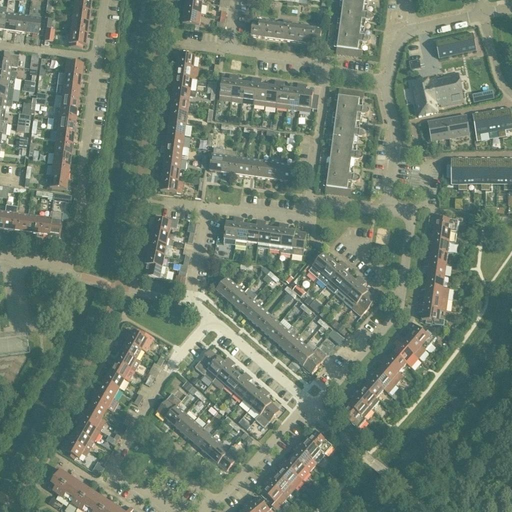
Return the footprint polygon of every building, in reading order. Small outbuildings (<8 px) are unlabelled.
[(91,2),(74,0),(73,11),(89,14),(91,2)] [(202,5),(186,2),(184,14),(201,17),(202,5)] [(368,7),(343,4),(340,26),(365,30),(368,7)] [(73,11),(71,23),(88,25),(89,14),(73,11)] [(201,17),(184,14),(183,26),(195,27),(199,28),(201,17)] [(6,16),(3,32),(15,34),(17,17),(6,16)] [(17,17),(15,34),(26,35),(28,19),(17,17)] [(28,19),(26,35),(38,37),(40,20),(28,19)] [(263,40),(265,23),(253,21),(251,38),(263,40)] [(276,24),(274,41),(285,43),(288,23),(283,22),(283,25),(276,24)] [(71,23),(70,34),(86,36),(88,25),(71,23)] [(265,23),(263,40),(274,41),(276,24),(265,23)] [(292,24),(288,23),(285,43),(297,44),(299,28),(292,27),(292,24)] [(365,30),(340,26),(337,49),(362,52),(365,30)] [(310,29),(299,28),(297,44),(308,46),(310,29)] [(310,29),(308,46),(320,47),(322,31),(310,29)] [(50,32),(46,31),(44,43),(52,44),(54,32),(50,31),(50,32)] [(70,34),(68,46),(68,49),(82,51),(82,48),(85,48),(86,36),(70,34)] [(473,35),(435,43),(439,61),(477,53),(473,35)] [(362,52),(337,49),(336,56),(361,59),(362,52)] [(0,66),(11,68),(10,69),(17,70),(18,58),(0,55),(0,66)] [(177,68),(194,70),(195,58),(179,56),(177,68)] [(418,61),(408,63),(410,72),(420,70),(418,61)] [(64,75),(81,77),(82,66),(66,64),(64,75)] [(0,66),(0,78),(15,80),(15,75),(10,74),(10,69),(11,68),(0,66)] [(194,70),(177,68),(175,79),(197,82),(198,82),(199,71),(194,70)] [(81,77),(64,75),(58,74),(57,86),(63,86),(79,89),(81,77)] [(459,74),(414,83),(413,84),(419,118),(438,114),(437,109),(464,104),(459,74)] [(222,82),(220,98),(219,102),(231,104),(235,77),(230,76),(229,82),(222,82)] [(239,78),(235,77),(231,104),(242,105),(245,85),(238,84),(239,78)] [(15,80),(0,78),(0,89),(13,92),(15,80)] [(175,79),(174,91),(196,94),(197,82),(175,79)] [(252,86),(245,85),(242,105),(254,107),(257,80),(252,80),(252,86)] [(257,80),(254,107),(265,108),(268,88),(261,87),(262,81),(257,80)] [(274,89),(268,88),(265,108),(276,110),(279,83),(275,83),(274,89)] [(284,84),(279,83),(276,110),(287,111),(290,91),(284,90),(284,84)] [(211,96),(216,96),(217,85),(208,84),(207,87),(209,87),(208,95),(211,96)] [(57,86),(55,97),(61,98),(78,100),(79,89),(63,86),(57,86)] [(290,91),(287,111),(299,113),(303,86),(298,86),(297,92),(290,91)] [(303,86),(299,113),(311,114),(311,111),(317,111),(319,100),(312,100),(313,94),(306,93),(307,87),(303,86)] [(0,89),(0,101),(12,103),(13,92),(0,89)] [(196,94),(174,91),(172,102),(189,104),(190,99),(196,100),(197,94),(196,94)] [(363,102),(364,95),(339,91),(338,98),(363,102)] [(61,98),(60,109),(76,111),(78,100),(61,98)] [(336,114),(335,121),(360,124),(363,102),(338,98),(337,109),(336,114)] [(12,103),(0,101),(0,113),(4,114),(5,108),(11,109),(12,103)] [(189,104),(172,102),(171,113),(188,115),(189,104)] [(22,113),(21,116),(24,116),(30,117),(31,115),(34,116),(34,112),(35,106),(31,105),(30,114),(22,113)] [(76,111),(60,109),(54,108),(53,120),(54,120),(75,123),(76,111)] [(511,110),(498,112),(502,139),(507,138),(506,133),(511,131),(511,114),(511,110)] [(498,112),(485,114),(490,141),(502,139),(498,112)] [(171,113),(169,125),(186,127),(188,115),(171,113)] [(485,114),(472,116),(477,143),(490,141),(485,114)] [(466,117),(428,124),(432,144),(469,137),(466,117)] [(75,123),(54,120),(53,132),(57,132),(73,134),(75,123)] [(360,124),(335,121),(332,143),(357,147),(360,124)] [(169,125),(168,136),(185,138),(186,127),(169,125)] [(57,132),(55,143),(72,145),(73,134),(57,132)] [(185,138),(168,136),(166,147),(183,149),(185,138)] [(72,145),(55,143),(54,155),(70,157),(72,145)] [(357,147),(332,143),(329,166),(354,169),(357,147)] [(166,147),(165,158),(182,161),(183,149),(166,147)] [(212,156),(210,173),(221,175),(224,158),(225,152),(214,150),(213,157),(212,156)] [(70,157),(54,155),(52,167),(69,169),(70,157)] [(182,161),(165,158),(163,169),(180,172),(182,161)] [(235,160),(224,158),(221,175),(233,176),(235,160)] [(246,161),(235,160),(233,176),(244,178),(246,161)] [(446,167),(446,180),(451,180),(451,186),(458,186),(458,192),(463,192),(463,160),(451,160),(451,167),(446,167)] [(463,160),(463,192),(467,192),(467,187),(474,187),(474,161),(463,160)] [(246,161),(244,178),(255,179),(258,162),(246,161)] [(474,161),(474,187),(481,187),(481,192),(486,192),(486,161),(474,161)] [(497,161),(486,161),(486,192),(490,192),(490,187),(497,187),(497,161)] [(509,161),(497,161),(497,187),(504,187),(504,192),(508,192),(509,161)] [(258,162),(255,179),(267,181),(269,164),(258,162)] [(269,164),(267,181),(278,182),(280,165),(269,164)] [(280,165),(278,182),(290,184),(292,167),(280,165)] [(354,169),(329,166),(326,188),(351,191),(354,169)] [(69,169),(52,167),(50,178),(67,181),(69,169)] [(163,169),(162,181),(179,183),(180,172),(163,169)] [(67,181),(50,178),(49,190),(66,192),(67,181)] [(179,183),(162,181),(160,193),(182,196),(183,184),(178,184),(179,183)] [(351,191),(326,188),(325,195),(350,199),(351,191)] [(70,205),(71,198),(54,195),(53,203),(70,205)] [(4,214),(2,231),(14,232),(16,216),(17,210),(5,208),(4,214)] [(50,220),(48,237),(59,238),(62,215),(50,214),(49,220),(50,220)] [(16,216),(14,232),(25,234),(27,217),(16,216)] [(27,217),(25,234),(36,235),(38,219),(27,217)] [(456,218),(455,221),(436,219),(434,230),(451,232),(451,233),(456,234),(457,234),(458,223),(463,224),(463,219),(456,218)] [(38,219),(36,235),(48,237),(50,220),(49,220),(38,219)] [(226,224),(224,241),(224,245),(235,246),(239,220),(234,219),(233,225),(226,224)] [(155,221),(153,232),(169,235),(170,229),(177,231),(179,222),(169,220),(168,223),(155,221)] [(243,220),(239,220),(235,246),(247,248),(247,244),(249,227),(243,226),(243,220)] [(256,228),(249,227),(247,244),(258,245),(259,245),(261,223),(257,222),(256,228)] [(259,245),(258,245),(257,250),(269,251),(272,230),(265,229),(266,223),(261,223),(259,245)] [(278,231),(272,230),(269,251),(280,253),(284,226),(279,225),(278,231)] [(280,253),(280,255),(291,256),(292,250),(295,233),(288,232),(289,226),(284,226),(280,253)] [(427,236),(427,241),(455,245),(456,234),(451,233),(451,232),(434,230),(433,237),(427,236)] [(153,232),(150,243),(167,247),(173,248),(174,242),(168,241),(169,235),(153,232)] [(292,250),(291,256),(303,258),(306,235),(295,233),(292,250)] [(427,241),(426,246),(432,247),(431,253),(448,255),(453,256),(455,245),(427,241)] [(150,243),(148,255),(165,258),(167,247),(150,243)] [(448,255),(431,253),(430,260),(424,259),(423,264),(446,267),(448,255)] [(148,255),(146,266),(162,269),(165,258),(148,255)] [(324,255),(313,268),(310,272),(310,275),(318,281),(333,263),(324,255)] [(338,268),(333,263),(318,281),(326,288),(345,266),(342,263),(338,268)] [(446,267),(423,264),(423,268),(429,269),(428,276),(445,278),(446,267)] [(162,269),(146,266),(143,277),(166,282),(169,270),(162,269)] [(345,266),(326,288),(335,296),(350,278),(345,274),(349,269),(345,266)] [(421,282),(420,287),(443,289),(445,278),(428,276),(427,283),(421,282)] [(184,289),(186,279),(176,277),(174,287),(184,289)] [(289,277),(285,282),(289,286),(294,281),(289,277)] [(355,283),(350,278),(335,296),(343,303),(362,281),(359,278),(355,283)] [(225,300),(236,287),(227,280),(216,292),(225,300)] [(362,281),(343,303),(352,310),(356,305),(357,306),(368,293),(362,289),(366,284),(362,281)] [(10,286),(0,291),(0,354),(37,332),(10,286)] [(236,287),(225,300),(234,308),(245,295),(236,287)] [(306,294),(297,287),(292,292),(301,300),(306,294)] [(443,289),(420,287),(420,291),(426,292),(425,299),(447,302),(449,290),(443,290),(443,289)] [(245,295),(234,308),(242,315),(253,302),(257,298),(248,291),(245,295)] [(356,305),(352,310),(361,319),(376,301),(368,293),(357,306),(356,305)] [(314,303),(309,298),(304,304),(309,308),(314,303)] [(447,302),(425,299),(424,305),(418,304),(417,309),(440,312),(446,313),(447,302)] [(253,302),(242,315),(251,323),(262,310),(253,302)] [(440,312),(417,309),(417,314),(423,315),(422,322),(426,322),(426,325),(444,328),(445,322),(439,321),(440,312)] [(271,317),(262,310),(251,323),(259,330),(271,317)] [(279,325),(271,317),(259,330),(268,338),(279,325)] [(339,325),(334,321),(330,326),(335,330),(339,325)] [(425,336),(416,328),(412,324),(408,329),(413,333),(409,337),(421,348),(426,352),(436,340),(428,332),(425,336)] [(288,332),(279,325),(268,338),(277,345),(288,332)] [(341,335),(345,330),(340,326),(336,331),(341,335)] [(133,333),(127,343),(142,352),(142,351),(146,354),(154,340),(138,331),(136,334),(133,333)] [(296,340),(288,332),(277,345),(285,353),(296,340)] [(421,348),(409,337),(404,342),(400,338),(397,342),(418,361),(426,352),(421,348)] [(296,340),(285,353),(294,360),(305,347),(296,340)] [(418,361),(397,342),(393,345),(398,349),(394,354),(406,365),(411,369),(418,361)] [(142,352),(127,343),(121,353),(136,362),(136,361),(142,352)] [(314,346),(309,351),(311,353),(313,355),(316,352),(318,350),(314,346)] [(311,353),(305,347),(294,360),(303,368),(314,355),(313,355),(311,353)] [(313,355),(314,355),(303,368),(312,375),(327,358),(318,350),(316,352),(313,355)] [(204,378),(219,360),(210,352),(195,369),(204,378)] [(121,353),(116,363),(135,374),(140,364),(136,361),(136,362),(121,353)] [(406,365),(394,354),(389,359),(385,355),(382,359),(399,374),(406,365)] [(224,364),(219,360),(204,378),(213,384),(213,385),(232,363),(228,359),(224,364)] [(399,374),(382,359),(378,363),(383,367),(379,372),(396,387),(403,378),(399,374)] [(116,363),(110,373),(125,382),(125,381),(129,384),(135,374),(116,363)] [(232,363),(213,385),(221,392),(225,387),(226,387),(237,375),(231,370),(235,366),(232,363)] [(396,387),(379,372),(374,377),(370,373),(367,376),(384,391),(384,392),(388,395),(396,387)] [(110,373),(104,383),(119,391),(125,382),(110,373)] [(237,375),(226,387),(234,395),(249,378),(245,374),(241,379),(237,375)] [(384,391),(367,376),(363,380),(368,384),(364,389),(376,400),(384,392),(384,391)] [(191,383),(195,387),(200,382),(195,378),(191,383)] [(249,378),(234,395),(243,402),(254,390),(249,385),(252,381),(249,378)] [(104,383),(99,393),(113,401),(119,391),(104,383)] [(183,389),(189,394),(193,389),(187,384),(186,385),(186,386),(183,389)] [(259,394),(254,390),(243,402),(251,410),(266,392),(263,389),(259,394)] [(355,390),(351,394),(372,411),(379,402),(376,400),(364,389),(359,394),(355,390)] [(270,395),(266,392),(251,410),(259,417),(260,417),(271,405),(266,400),(270,395)] [(99,393),(93,403),(108,411),(113,414),(119,404),(113,401),(99,393)] [(372,411),(351,394),(348,397),(353,401),(349,406),(361,417),(362,417),(365,419),(372,411)] [(177,408),(177,409),(182,404),(172,395),(157,413),(166,421),(177,408)] [(93,403),(87,413),(102,421),(108,411),(93,403)] [(260,417),(259,417),(255,422),(264,430),(280,412),(271,405),(260,417)] [(361,417),(349,406),(341,415),(358,431),(367,421),(365,419),(362,417),(361,417)] [(177,408),(166,421),(174,428),(185,416),(177,409),(177,408)] [(87,413),(82,422),(101,433),(106,423),(102,421),(87,413)] [(194,423),(185,416),(174,428),(183,436),(194,423)] [(120,424),(117,430),(124,433),(129,424),(125,421),(123,426),(120,424)] [(101,433),(82,422),(76,432),(95,443),(101,433)] [(194,423),(183,436),(192,443),(203,431),(194,423)] [(203,431),(192,443),(200,451),(211,438),(203,431)] [(95,443),(76,432),(70,442),(89,453),(95,443)] [(320,453),(324,457),(332,448),(315,433),(307,442),(320,453)] [(220,446),(211,438),(200,451),(209,458),(220,446)] [(245,443),(249,447),(253,442),(249,438),(245,443)] [(70,442),(64,453),(68,454),(66,457),(74,462),(76,459),(79,461),(82,456),(86,458),(89,453),(70,442)] [(298,443),(295,446),(317,465),(317,466),(324,457),(320,453),(307,442),(303,446),(298,443)] [(228,453),(220,446),(209,458),(218,466),(229,453),(228,453)] [(317,465),(295,446),(292,450),(297,454),(292,459),(309,474),(317,465)] [(229,453),(218,466),(226,473),(242,456),(232,448),(228,453),(229,453)] [(309,474),(292,459),(288,464),(283,460),(280,463),(302,482),(309,474)] [(302,482),(280,463),(277,467),(282,471),(277,476),(294,491),(302,482)] [(99,476),(104,468),(98,464),(92,473),(99,476)] [(81,511),(89,511),(99,497),(58,470),(51,481),(53,483),(48,490),(81,511)] [(268,477),(265,481),(287,500),(294,491),(277,476),(273,481),(268,477)] [(287,500),(265,481),(262,484),(267,488),(262,494),(275,504),(272,508),(276,511),(287,500)] [(121,511),(99,497),(89,511),(121,511)] [(250,500),(246,503),(253,511),(268,511),(259,500),(253,504),(250,500)] [(253,511),(246,503),(242,506),(246,510),(244,511),(253,511)]
